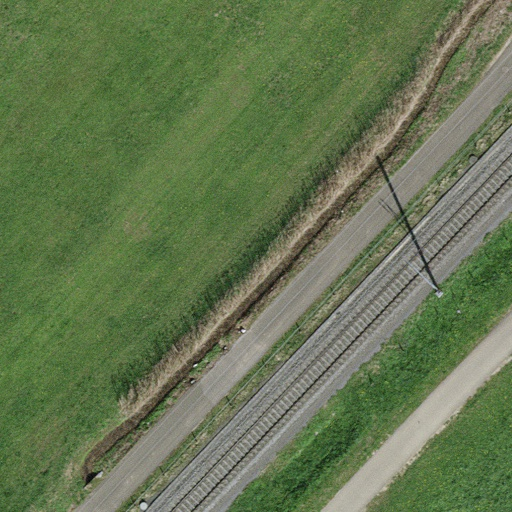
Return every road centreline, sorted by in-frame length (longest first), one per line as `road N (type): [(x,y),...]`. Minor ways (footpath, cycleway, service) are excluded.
road 1 (track): [(511,59),(449,137),(91,511)]
road 2 (track): [(511,332),(338,511)]
